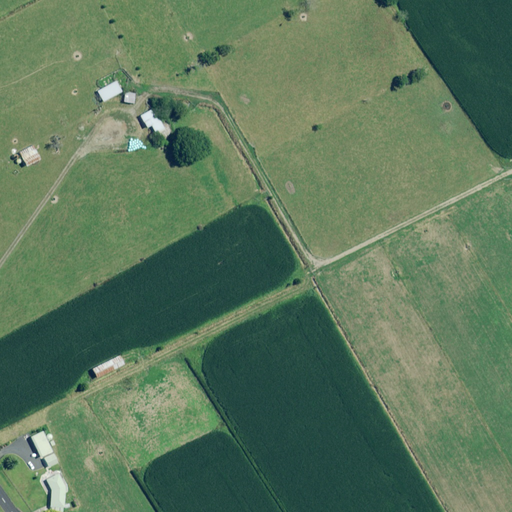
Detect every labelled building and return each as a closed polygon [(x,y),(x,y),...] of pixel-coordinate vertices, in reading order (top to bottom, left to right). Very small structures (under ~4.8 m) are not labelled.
[(120,92),(115,82),(96,92),(102,102),(120,92)] [(134,94),(124,92),(122,102),(133,104),(134,94)] [(164,130),(153,109),(139,116),(145,128),(150,125),(155,135),(164,130)] [(38,160),(31,146),(17,153),(24,167),(38,160)] [(122,365),(118,356),(91,370),(95,378),(122,365)] [(51,452),(41,432),(29,437),(39,458),(51,452)] [(56,463),(52,454),(43,458),(47,468),(56,463)] [(49,506),(50,506),(50,511),(54,511),(61,511),(62,506),(63,494),(63,488),(57,474),(45,480),(50,491),(49,506)]
